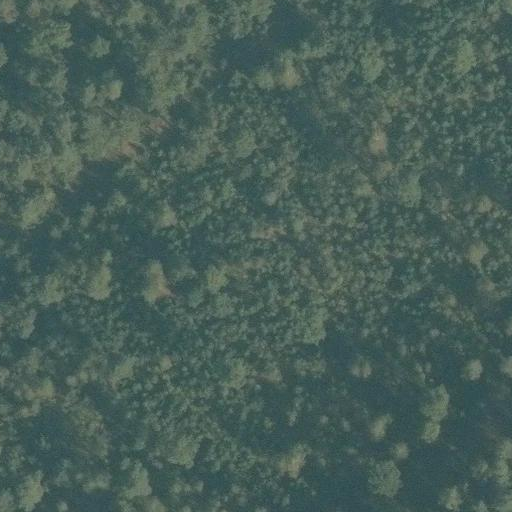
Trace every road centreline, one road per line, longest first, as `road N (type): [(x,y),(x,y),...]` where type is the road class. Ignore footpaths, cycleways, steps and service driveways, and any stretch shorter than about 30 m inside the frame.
road 1 (track): [(309,0),(0,261)]
road 2 (track): [(392,511),(511,408)]
